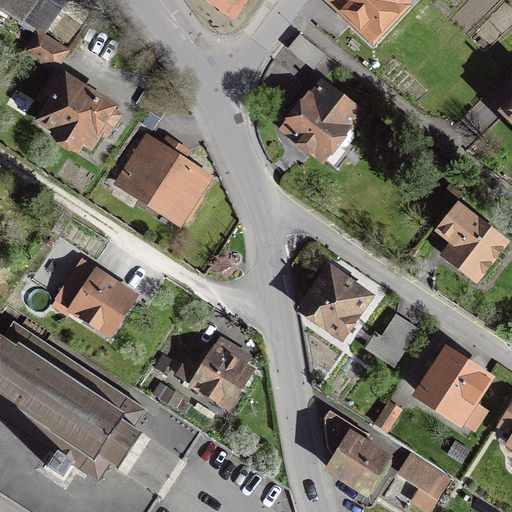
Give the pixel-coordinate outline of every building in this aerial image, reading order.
[(33,0),(0,0),(0,7),(19,20),(33,0)] [(407,0),(337,0),(338,8),(373,41),(404,8),(402,6),(407,0)] [(55,69),(66,51),(38,34),(27,52),(55,69)] [(325,55),(301,36),(290,49),(314,68),(325,55)] [(105,137),(120,115),(98,99),(99,97),(80,85),(79,87),(56,74),(45,92),(53,97),(39,120),(58,132),(56,134),(79,148),(81,145),(90,151),(101,134),(105,137)] [(311,99),(308,97),(284,128),(315,154),(316,153),(325,160),(361,115),(328,89),(331,85),(327,81),(323,86),(322,84),(311,99)] [(144,91),(136,103),(161,120),(169,107),(144,91)] [(149,142),(123,183),(141,194),(144,189),(182,214),(179,218),(185,222),(201,197),(195,193),(205,178),(177,160),(182,152),(169,144),(164,152),(149,142)] [(454,243),(447,253),(451,258),(478,277),(505,242),(457,206),(438,230),(454,243)] [(110,335),(135,297),(81,263),(59,298),(73,307),(71,310),(110,335)] [(331,270),(303,310),(341,337),(369,296),(353,285),(356,280),(348,275),(345,280),(331,270)] [(50,291),(53,286),(29,272),(7,304),(27,316),(46,288),(50,291)] [(395,316),(381,336),(375,333),(365,348),(394,367),(418,331),(395,316)] [(147,410),(14,321),(3,338),(0,335),(0,416),(56,454),(47,467),(63,478),(72,465),(98,482),(110,464),(118,469),(142,433),(135,428),(147,410)] [(234,347),(221,339),(214,351),(208,348),(202,359),(190,352),(177,375),(228,407),(251,371),(228,356),(234,347)] [(430,376),(419,394),(474,430),(486,412),(473,403),(488,380),(446,352),(437,367),(430,362),(423,372),(430,376)] [(162,399),(175,407),(180,398),(168,390),(162,399)] [(400,410),(389,403),(376,424),(387,431),(400,410)] [(511,410),(503,425),(511,431),(511,440),(510,445),(511,446),(511,410)] [(335,457),(328,468),(367,492),(388,458),(362,441),(366,435),(330,412),(326,419),(328,443),(335,457)] [(467,451),(458,445),(452,454),(461,460),(467,451)] [(430,511),(448,481),(411,458),(402,474),(423,487),(414,501),(430,511)] [(445,508),(451,498),(444,494),(438,503),(445,508)]
